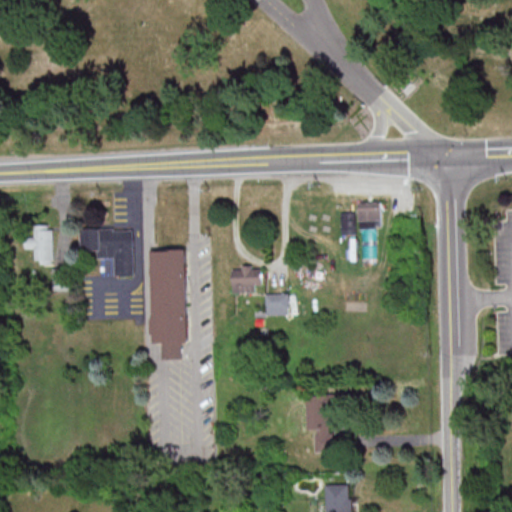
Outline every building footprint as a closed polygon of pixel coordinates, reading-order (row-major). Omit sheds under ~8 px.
[(381,201),(359,202),(360,227),(382,226),(381,201)] [(355,211),(341,212),(342,234),(356,233),(355,211)] [(53,225),(35,225),(35,236),(25,236),(26,248),(35,247),(35,262),(53,262),(53,225)] [(134,228),(81,229),(82,249),(98,249),(98,257),(115,257),(115,275),(135,275),(134,228)] [(189,342),(187,249),(152,249),(154,342),(163,342),(163,358),(182,358),(182,342),(189,342)] [(256,291),(256,284),(262,283),(262,268),(252,268),(252,264),(242,265),(242,269),(233,269),(234,292),(256,291)] [(267,315),(290,314),(289,293),(266,293),(267,315)] [(307,429),(315,429),(315,452),(333,452),(332,395),(307,395),(307,429)] [(352,511),(352,483),(327,484),(327,511),(352,511)]
